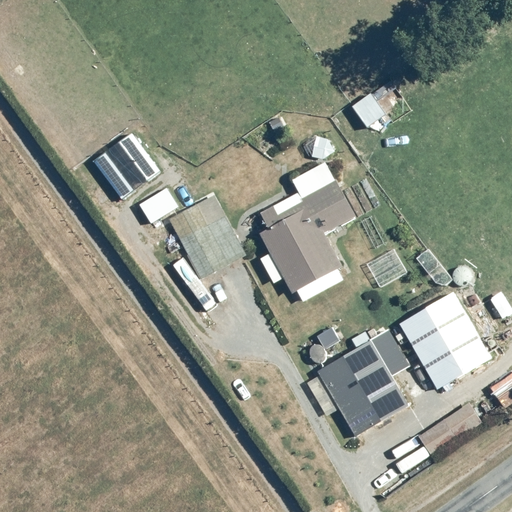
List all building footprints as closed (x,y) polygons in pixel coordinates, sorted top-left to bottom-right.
[(321,132),(306,144),(318,161),(333,149),(321,132)] [(360,216),(329,160),(294,179),(301,191),(254,217),(274,252),(262,259),(276,283),(287,277),(296,294),(302,291),(308,301),(350,277),(327,235),(360,216)] [(180,207),(168,187),(141,204),(153,223),(180,207)] [(246,256),(215,194),(170,217),(176,229),(164,235),(174,257),(186,251),(200,279),(246,256)] [(412,366),(392,330),(319,372),(356,436),(410,405),(394,376),(412,366)]
